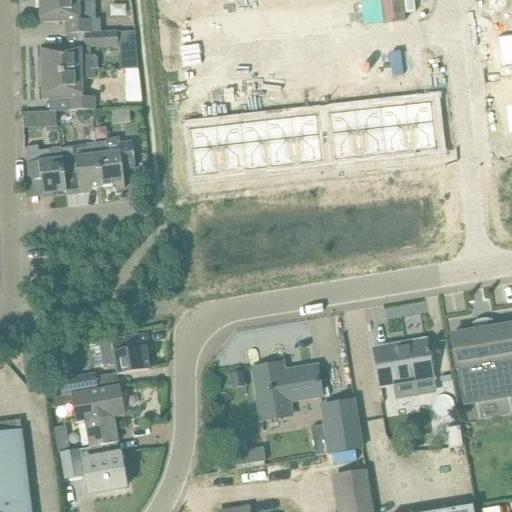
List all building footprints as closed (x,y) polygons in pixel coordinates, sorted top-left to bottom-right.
[(91,0),(39,0),(40,24),(65,23),(65,35),(67,35),(84,35),(92,34),(91,20),(90,3),(91,3),(91,0)] [(262,7),(250,8),(251,16),(263,15),(262,7)] [(250,8),(238,10),(239,18),(251,16),(250,8)] [(212,13),(200,14),(201,22),(213,21),(212,13)] [(200,14),(188,16),(189,24),(201,22),(200,14)] [(92,34),(84,35),(84,48),(118,47),(117,33),(92,34)] [(511,36),(497,39),(501,68),(511,67),(511,36)] [(81,46),(41,47),(42,75),(94,73),(93,68),(98,68),(98,59),(95,56),(81,57),(81,46)] [(138,69),(125,70),(125,80),(139,80),(138,69)] [(94,73),(42,75),(43,100),(68,100),(68,112),(95,111),(94,98),(82,98),(82,80),(94,80),(94,73)] [(414,75),(402,77),(403,85),(415,83),(414,75)] [(402,77),(390,78),(391,86),(403,85),(402,77)] [(364,81),(352,82),(353,90),(364,89),(364,81)] [(352,82),(340,84),(341,92),(353,90),(352,82)] [(299,88),(287,90),(288,98),(300,96),(299,88)] [(274,91),(262,93),(263,101),(275,99),(274,91)] [(262,93),(250,94),(251,102),(263,101),(262,93)] [(224,97),(212,98),(213,106),(225,105),(224,97)] [(212,98),(200,100),(201,108),(213,106),(212,98)] [(431,103),(405,106),(410,153),(436,150),(431,103)] [(405,106),(380,109),(385,155),(410,153),(405,106)] [(380,109),(355,112),(360,158),(385,155),(380,109)] [(103,111),(92,112),(93,123),(100,123),(104,118),(103,111)] [(355,112),(329,115),(334,161),(360,158),(355,112)] [(317,116),(291,119),(296,166),(322,163),(317,116)] [(291,119),(266,122),(271,168),(296,166),(291,119)] [(266,122),(241,125),(246,171),(271,168),(266,122)] [(241,125),(216,128),(221,174),(246,171),(241,125)] [(216,128),(189,131),(195,177),(221,174),(216,128)] [(106,145),(96,146),(102,188),(119,186),(119,190),(125,189),(122,171),(135,169),(132,143),(121,144),(120,138),(106,140),(105,140),(106,145)] [(74,148),(61,150),(64,178),(76,176),(79,195),(84,194),(84,190),(102,188),(96,146),(86,147),(74,148)] [(38,148),(26,148),(28,182),(41,181),(43,199),(48,198),(48,194),(66,192),(64,178),(61,150),(39,153),(38,148)] [(511,332),(511,326),(451,336),(454,356),(457,371),(457,370),(463,404),(501,398),(511,395),(511,332)] [(134,337),(100,343),(104,367),(115,365),(117,373),(117,374),(117,376),(118,376),(149,371),(146,353),(150,352),(149,347),(147,335),(134,337)] [(376,349),(374,350),(377,369),(380,389),(432,380),(429,361),(425,341),(404,345),(405,348),(376,353),(376,349)] [(46,352),(43,352),(45,363),(55,361),(53,351),(52,351),(46,352)] [(283,365),(253,370),(261,421),(291,416),(289,400),(303,397),(303,400),(321,397),(316,367),(298,370),(299,372),(285,375),(283,365)] [(59,377),(48,379),(51,400),(70,396),(94,392),(90,375),(67,379),(60,380),(59,377)] [(94,392),(70,396),(75,425),(86,423),(90,449),(107,446),(109,457),(119,455),(117,444),(118,444),(113,417),(125,415),(120,387),(94,392)] [(354,402),(323,407),(326,426),(327,431),(331,456),(362,450),(354,402)] [(0,484),(27,481),(20,421),(0,423),(0,484)] [(67,426),(55,428),(58,446),(70,444),(67,426)] [(326,426),(311,429),(316,458),(331,456),(327,431),(326,426)] [(460,427),(446,429),(449,449),(463,447),(460,427)] [(244,441),(230,443),(234,467),(247,465),(245,452),(244,441)] [(92,460),(84,461),(87,475),(90,495),(126,488),(120,455),(119,455),(109,457),(107,446),(90,449),(92,460)] [(31,511),(27,481),(0,484),(0,511),(31,511)] [(371,511),(369,492),(214,511),(371,511)]
